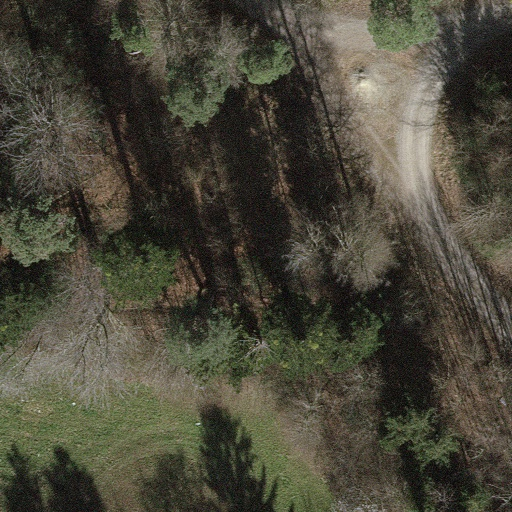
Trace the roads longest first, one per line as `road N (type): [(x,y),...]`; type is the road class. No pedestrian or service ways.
road 1 (track): [(511,322),(483,289),(351,36),(292,0)]
road 2 (track): [(511,12),(351,36)]
